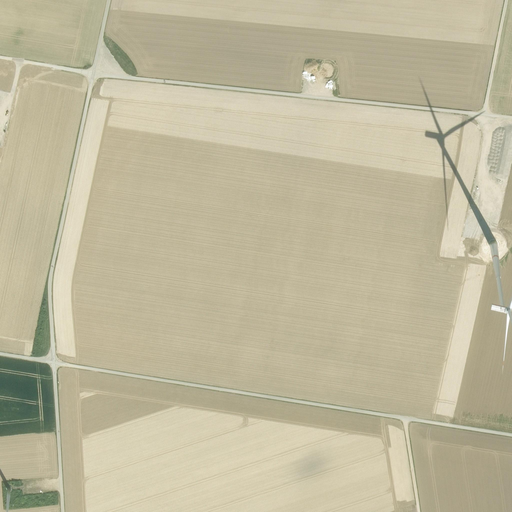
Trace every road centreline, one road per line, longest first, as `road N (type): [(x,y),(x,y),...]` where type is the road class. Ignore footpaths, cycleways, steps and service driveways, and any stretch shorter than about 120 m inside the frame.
road 1 (track): [(0,354),(511,434)]
road 2 (unclassified): [(94,74),(49,281),(63,511)]
road 3 (unclassified): [(511,118),(94,74)]
road 4 (track): [(506,0),(465,237)]
